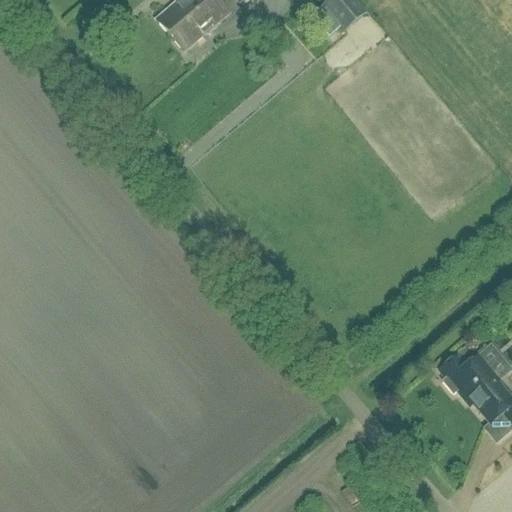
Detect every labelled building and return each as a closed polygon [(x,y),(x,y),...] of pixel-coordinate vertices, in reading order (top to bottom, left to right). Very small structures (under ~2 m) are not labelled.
[(172,38),(215,1),(213,0),(182,0),(158,21),(172,38)] [(233,0),(241,9),(251,0),(233,0)] [(353,0),(331,0),(321,9),(344,36),(367,16),(353,0)] [(215,1),(172,38),(186,54),(229,16),(215,1)] [(511,405),(496,387),(499,384),(478,360),(464,371),(455,361),(438,375),(445,382),(441,386),(452,399),(456,395),(462,402),(465,400),(490,429),(501,419),(511,432),(511,405)]
